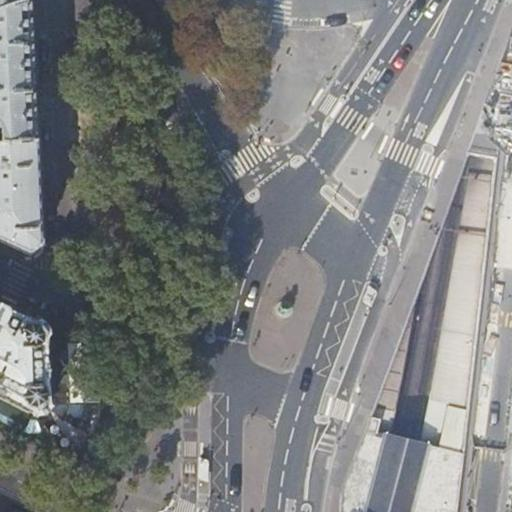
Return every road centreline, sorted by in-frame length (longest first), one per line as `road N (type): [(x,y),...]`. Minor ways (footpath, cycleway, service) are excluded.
road 1 (residential): [(66,303),(55,0)]
road 2 (primary): [(351,265),(466,0)]
road 3 (primary): [(429,0),(278,212)]
road 4 (tertiary): [(132,0),(248,180),(278,212)]
road 5 (residential): [(486,511),(511,290)]
road 6 (residential): [(66,303),(222,368)]
road 7 (primary): [(278,212),(242,289),(222,368)]
road 8 (primary): [(302,407),(351,265)]
road 9 (primary): [(222,368),(221,511)]
